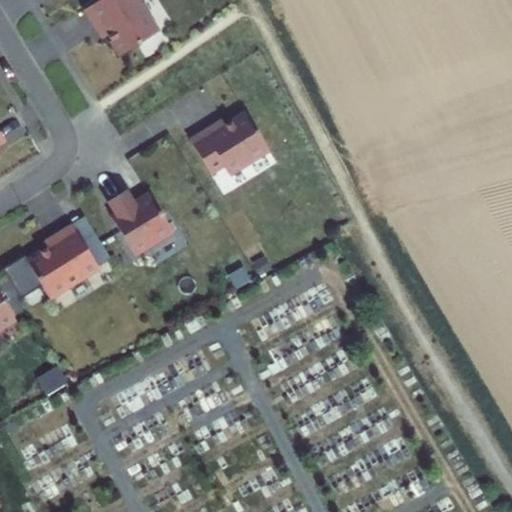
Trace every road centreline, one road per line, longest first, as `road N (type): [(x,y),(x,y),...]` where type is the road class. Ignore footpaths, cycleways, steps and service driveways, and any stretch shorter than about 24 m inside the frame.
road 1 (track): [(246,0),(350,214),(511,490)]
road 2 (residential): [(0,29),(62,131),(64,150),(50,171)]
